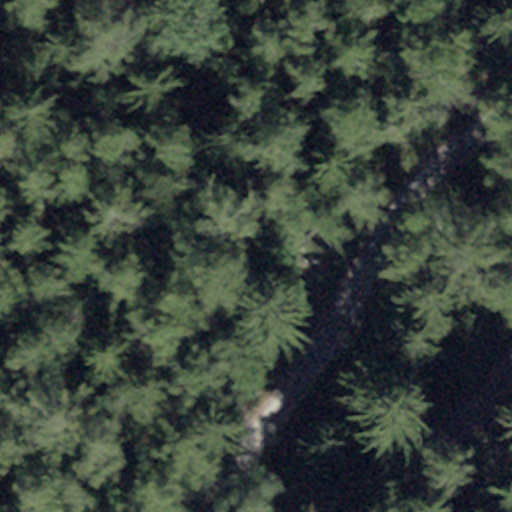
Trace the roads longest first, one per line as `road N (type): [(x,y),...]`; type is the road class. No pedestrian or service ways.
road 1 (track): [(197,511),(338,327),(400,205),(438,163),(511,110)]
road 2 (track): [(325,511),(406,459),(511,355)]
